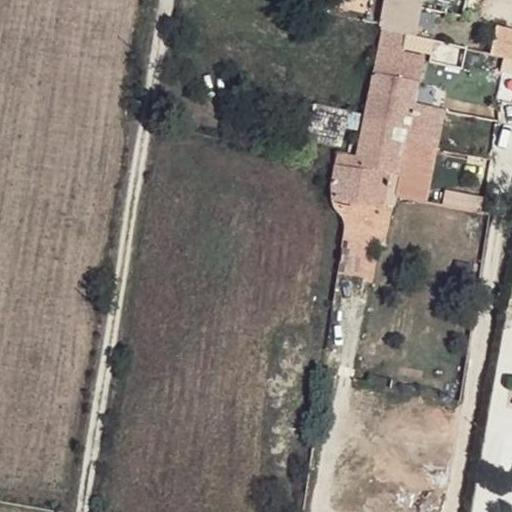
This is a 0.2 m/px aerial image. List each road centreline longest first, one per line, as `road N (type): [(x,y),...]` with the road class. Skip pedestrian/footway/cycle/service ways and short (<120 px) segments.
road 1 (track): [(181,0),(88,511)]
road 2 (unknown): [(465,511),(511,190)]
